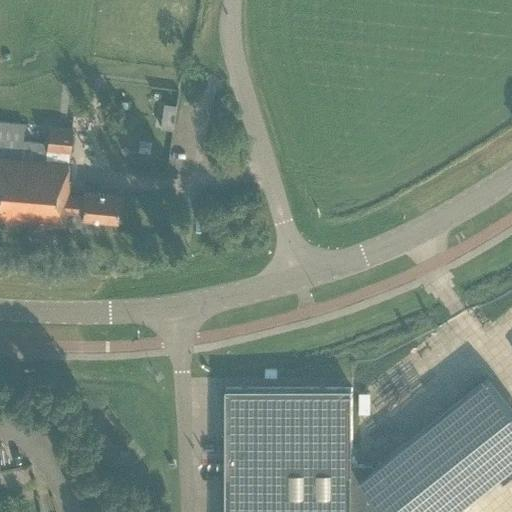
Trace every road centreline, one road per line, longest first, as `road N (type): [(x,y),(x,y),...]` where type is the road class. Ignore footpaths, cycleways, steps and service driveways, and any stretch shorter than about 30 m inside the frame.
road 1 (unclassified): [(0,311),(179,309),(299,280)]
road 2 (unclassified): [(299,280),(231,45),(231,0)]
road 3 (unclassified): [(299,280),(409,238),(511,176)]
